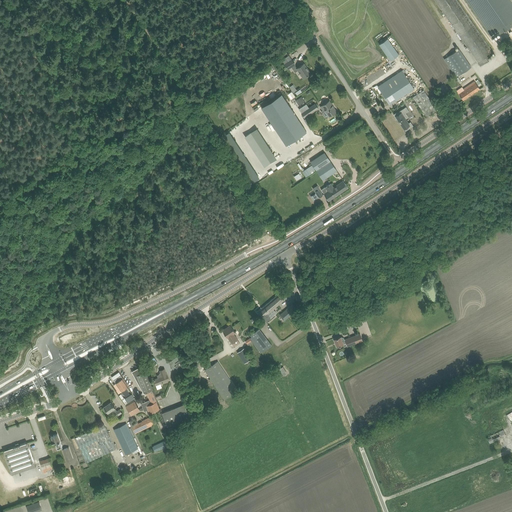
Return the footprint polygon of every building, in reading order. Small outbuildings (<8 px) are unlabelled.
[(435,0),(480,65),(489,60),(486,56),(492,52),(456,0),(435,0)] [(511,1),(511,0),(466,0),(490,35),(497,30),(500,34),(511,25),(511,1)] [(390,60),(399,54),(387,38),(379,43),(390,60)] [(444,59),(456,77),(472,67),(459,48),(444,59)] [(298,70),(303,78),(306,76),(311,73),(304,63),(297,68),(292,60),(285,64),(289,68),(291,67),(295,72),(298,70)] [(378,86),(390,104),(414,89),(402,70),(378,86)] [(459,93),(463,100),(480,88),(474,81),(463,88),(464,89),(459,93)] [(442,85),(437,88),(442,96),(447,92),(442,85)] [(414,95),(426,116),(437,110),(425,89),(414,95)] [(281,94),(261,107),(286,144),(306,131),(281,94)] [(301,96),(295,100),(299,105),(305,101),(301,96)] [(324,109),(329,116),(336,111),(329,101),(321,106),(323,110),(324,109)] [(305,117),(318,108),(315,104),(302,113),(305,117)] [(409,111),(406,106),(398,112),(398,111),(394,114),(398,120),(398,119),(405,131),(413,126),(411,121),(408,123),(406,119),(408,117),(406,113),(409,111)] [(255,170),(231,130),(225,134),(247,171),(249,170),(251,173),(255,170)] [(262,132),(266,139),(271,137),(267,130),(262,132)] [(311,161),(323,179),(336,170),(324,152),(311,161)] [(312,165),(305,170),(308,175),(315,170),(312,165)] [(324,194),(329,200),(348,187),(345,183),(344,181),(333,188),(330,183),(326,186),(326,187),(322,190),(324,194)] [(313,188),(319,197),(323,195),(319,189),(320,188),(317,185),(313,188)] [(263,317),(266,321),(271,317),(267,313),(280,303),(284,299),(279,293),(257,311),(262,318),(263,317)] [(280,314),(284,320),(297,309),(292,304),(280,314)] [(343,324),(346,329),(360,321),(357,317),(343,324)] [(228,337),(234,346),(240,342),(233,333),(235,332),(230,325),(223,330),(228,337)] [(253,339),(263,352),(272,345),(259,328),(250,335),(251,337),(250,338),(252,341),(253,339)] [(334,339),(337,346),(344,344),(346,343),(348,346),(363,340),(360,333),(345,339),(344,339),(344,338),(341,336),(334,339)] [(244,348),(237,352),(244,363),(251,358),(244,348)] [(177,368),(179,372),(186,367),(181,359),(180,359),(178,356),(171,360),(174,365),(172,367),(174,370),(177,368)] [(221,392),(220,393),(224,399),(225,398),(225,399),(238,391),(218,361),(205,370),(221,392)] [(134,378),(135,378),(137,378),(138,378),(144,393),(153,389),(152,386),(146,371),(143,373),(140,367),(139,367),(132,371),(135,377),(134,378)] [(162,376),(154,379),(156,385),(164,382),(165,383),(170,381),(167,374),(164,368),(159,370),(161,373),(162,376)] [(116,383),(114,385),(117,389),(116,389),(119,393),(121,391),(125,396),(129,393),(125,388),(128,385),(123,378),(121,375),(114,380),(116,383)] [(152,403),(146,406),(147,410),(149,413),(160,409),(156,401),(153,395),(151,390),(147,392),(149,397),(150,399),(152,403)] [(135,400),(126,406),(131,415),(140,410),(135,400)] [(114,413),(116,416),(122,412),(120,409),(117,411),(111,402),(104,407),(108,413),(112,410),(114,413)] [(162,412),(167,426),(190,417),(184,404),(162,412)] [(138,422),(131,425),(135,433),(152,425),(152,424),(155,422),(152,416),(149,418),(149,417),(142,420),(142,421),(140,422),(139,423),(138,422)] [(116,434),(125,453),(138,447),(126,423),(114,429),(116,434)] [(75,437),(87,462),(116,449),(104,424),(75,437)] [(487,437),(490,443),(506,435),(504,430),(487,437)] [(55,443),(57,449),(62,447),(57,434),(51,436),(52,439),(51,440),(52,444),(55,443)] [(154,446),(156,451),(166,446),(164,441),(154,446)] [(4,450),(12,474),(35,466),(27,442),(4,450)] [(63,449),(67,461),(73,459),(69,447),(63,449)] [(50,458),(40,461),(43,472),(47,471),(46,469),(52,467),(50,458)] [(140,465),(134,468),(135,471),(146,465),(145,462),(140,464),(140,465)] [(27,506),(28,511),(34,511),(42,509),(39,501),(27,506)]
